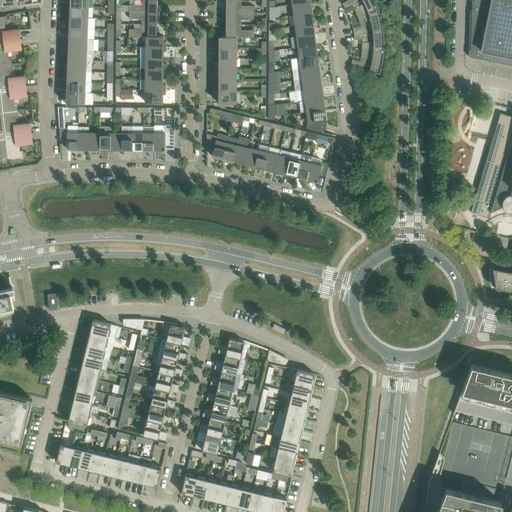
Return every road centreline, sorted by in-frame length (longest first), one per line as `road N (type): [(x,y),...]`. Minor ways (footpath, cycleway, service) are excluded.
road 1 (residential): [(190,175),(329,209),(350,124),(334,0)]
road 2 (residential): [(164,506),(37,472),(70,314)]
road 3 (residential): [(211,317),(266,336),(331,376),(300,511)]
road 4 (tertiary): [(408,0),(401,230),(393,250)]
road 5 (tertiary): [(424,251),(424,0)]
road 6 (tertiary): [(227,249),(128,237),(18,245)]
road 7 (tertiary): [(22,262),(127,255),(223,267)]
road 8 (residential): [(164,506),(211,317)]
road 9 (residential): [(51,175),(47,0)]
road 10 (residential): [(190,175),(192,0)]
road 11 (tertiary): [(385,352),(392,374),(378,511)]
road 12 (tertiary): [(391,511),(405,376),(417,356)]
road 13 (residential): [(70,314),(131,309),(211,317)]
road 14 (residential): [(51,175),(190,175)]
road 15 (tertiary): [(359,278),(227,249)]
road 16 (tertiary): [(223,267),(353,303)]
